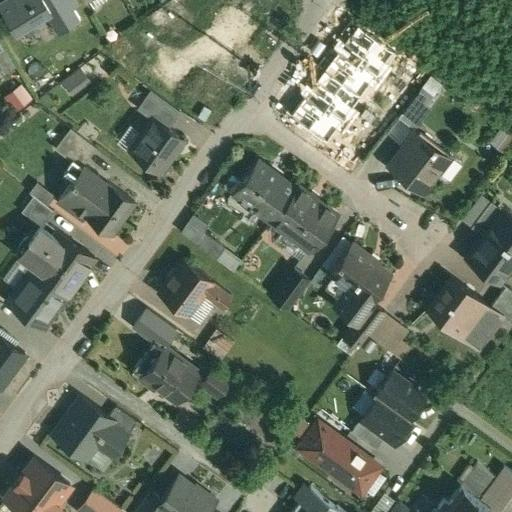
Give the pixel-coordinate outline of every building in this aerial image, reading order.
[(0,0),(0,3),(15,27),(48,7),(43,0),(0,0)] [(75,18),(63,0),(43,0),(48,7),(60,28),(75,18)] [(268,8),(257,0),(231,0),(221,14),(217,20),(234,33),(249,43),(264,23),(259,19),(268,8)] [(196,16),(181,37),(172,30),(144,68),(177,92),(199,61),(218,75),(232,57),(232,49),(227,43),(234,33),(217,20),(221,14),(206,3),(196,16)] [(396,33),(361,8),(344,29),(380,55),(396,33)] [(196,16),(186,9),(171,30),(172,30),(181,37),(196,16)] [(319,61),(284,107),(310,127),(322,111),(352,135),(375,105),(319,61)] [(83,63),(64,80),(76,93),(95,76),(83,63)] [(8,93),(20,109),(37,97),(26,81),(8,93)] [(433,94),(421,85),(415,93),(427,102),(433,94)] [(179,109),(151,88),(138,106),(153,117),(153,115),(167,126),(179,109)] [(415,93),(397,115),(409,125),(427,102),(415,93)] [(167,126),(153,115),(153,117),(130,147),(133,149),(133,152),(140,157),(143,156),(159,168),(183,137),(167,126)] [(511,125),(506,122),(494,140),(506,148),(511,138),(511,125)] [(447,153),(414,128),(402,143),(405,145),(390,165),(420,188),(434,170),(444,178),(461,156),(451,149),(447,153)] [(96,145),(75,129),(60,150),(80,166),(96,145)] [(295,185),(257,156),(231,190),(269,219),(270,218),(295,185)] [(105,181),(85,166),(80,173),(77,171),(70,179),(78,185),(65,202),(80,213),(82,210),(83,211),(83,212),(111,232),(135,200),(107,179),(105,181)] [(295,185),(270,218),(292,234),(294,232),(312,246),(337,212),(296,182),(295,185)] [(54,209),(33,193),(25,205),(46,220),(54,209)] [(490,199),(471,224),(483,233),(495,216),(497,217),(504,209),(490,199)] [(483,233),(466,255),(498,279),(511,260),(511,215),(504,209),(497,217),(495,216),(483,233)] [(95,255),(57,228),(32,264),(69,291),(95,255)] [(224,244),(203,229),(195,240),(216,256),(224,244)] [(359,243),(355,240),(352,241),(330,270),(348,283),(334,301),(355,317),(355,316),(359,319),(370,304),(366,302),(389,271),(370,257),(371,255),(359,247),(359,243)] [(230,246),(222,255),(237,267),(245,258),(230,246)] [(213,278),(184,256),(159,289),(188,311),(203,291),(213,278)] [(291,263),(268,293),(288,307),(310,277),(291,263)] [(69,291),(32,264),(6,299),(44,326),(69,291)] [(490,304),(450,273),(449,274),(451,275),(428,305),(426,304),(426,305),(475,342),(498,312),(489,305),(490,304)] [(232,293),(213,278),(203,291),(222,306),(232,293)] [(511,288),(505,283),(497,294),(511,304),(511,288)] [(511,304),(497,294),(490,304),(489,305),(498,312),(499,311),(511,321),(511,304)] [(359,321),(355,317),(343,333),(358,344),(358,345),(368,332),(384,310),(385,309),(373,300),(370,304),(371,305),(359,321)] [(147,304),(137,323),(177,344),(187,325),(147,304)] [(406,327),(384,310),(368,332),(390,348),(406,327)] [(216,326),(202,345),(220,357),(234,339),(216,326)] [(0,331),(0,384),(0,385),(26,351),(0,331)] [(358,344),(343,333),(336,342),(351,353),(358,344)] [(199,369),(164,342),(152,357),(144,350),(131,367),(154,385),(157,382),(177,397),(199,369)] [(212,364),(201,379),(218,392),(230,377),(212,364)] [(426,394),(390,369),(374,391),(412,419),(413,417),(410,416),(426,394)] [(412,419),(374,391),(373,393),(376,394),(360,416),(369,422),(384,433),(395,441),(412,419)] [(81,393),(52,432),(82,453),(93,437),(113,452),(130,428),(81,393)] [(360,416),(351,428),(360,435),(369,422),(360,416)] [(379,464),(318,420),(300,445),(360,489),(379,464)] [(384,433),(369,422),(360,435),(375,446),(384,433)] [(34,456),(5,494),(29,511),(41,511),(51,499),(54,502),(69,483),(65,480),(66,480),(34,456)] [(477,462),(461,483),(480,497),(496,476),(477,462)] [(202,491),(178,473),(161,496),(152,507),(159,511),(204,511),(215,498),(203,488),(202,491)] [(106,494),(87,480),(75,496),(94,510),(106,494)] [(310,483),(288,511),(343,511),(346,509),(310,483)] [(461,483),(449,499),(444,496),(437,505),(442,509),(439,511),(492,511),(495,508),(480,497),(461,483)] [(150,488),(131,511),(159,511),(152,507),(161,496),(150,488)]
